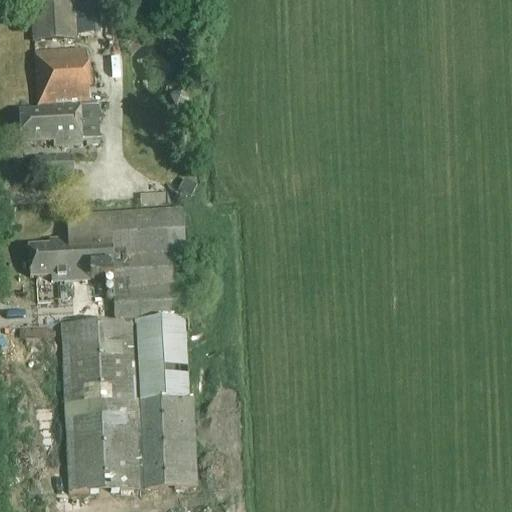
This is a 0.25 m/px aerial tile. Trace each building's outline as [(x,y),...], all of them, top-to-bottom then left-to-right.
[(72,0),(30,0),(33,45),(75,43),(72,0)] [(81,147),(79,113),(79,107),(89,106),(86,53),(34,56),(37,109),(42,109),(42,113),(19,115),(21,145),(53,144),(54,149),(81,147)] [(71,158),(34,160),(35,180),(72,178),(71,158)] [(197,187),(184,180),(178,192),(190,199),(197,187)] [(68,497),(196,490),(192,400),(188,401),(184,321),(188,320),(182,213),(65,221),(66,242),(48,243),(49,248),(27,249),(29,280),(56,279),(56,285),(89,283),(89,282),(111,281),(114,325),(60,328),(68,497)]
